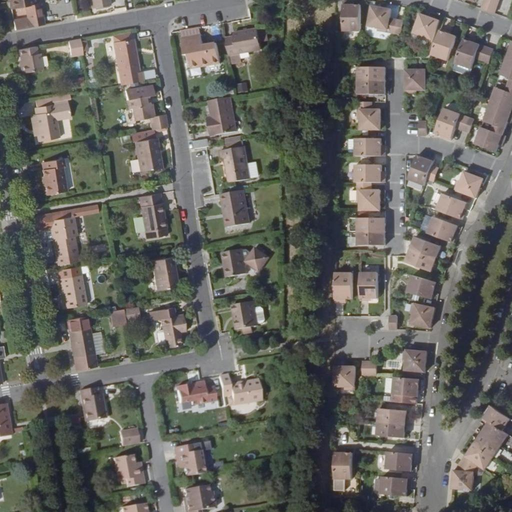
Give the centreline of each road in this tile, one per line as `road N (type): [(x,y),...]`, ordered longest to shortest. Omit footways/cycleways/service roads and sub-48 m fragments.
road 1 (residential): [(159,14),(213,354),(141,369)]
road 2 (residential): [(0,158),(39,385)]
road 3 (residential): [(437,441),(448,444),(511,303)]
road 4 (residential): [(159,14),(0,42)]
road 5 (residential): [(493,201),(467,254),(444,339)]
road 6 (residential): [(141,369),(164,511)]
